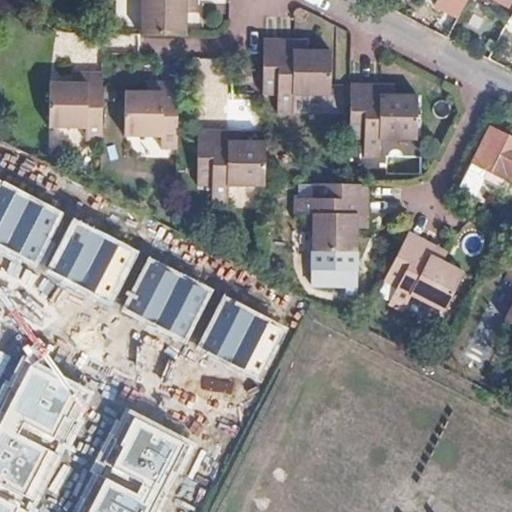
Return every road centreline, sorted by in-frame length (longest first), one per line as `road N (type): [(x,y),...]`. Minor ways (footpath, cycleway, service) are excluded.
road 1 (residential): [(0,285),(238,412)]
road 2 (residential): [(337,0),(511,89)]
